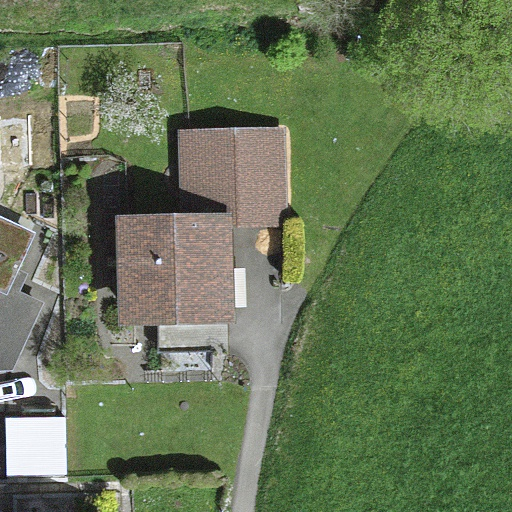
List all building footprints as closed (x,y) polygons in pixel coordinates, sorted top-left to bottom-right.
[(387,0),(384,24),(421,28),(424,0),(387,0)] [(0,128),(0,155),(15,155),(15,128),(0,128)] [(174,139),(175,203),(233,202),(233,222),(271,222),(269,137),(174,139)] [(127,204),(129,301),(235,299),(233,222),(233,202),(175,203),(127,204)] [(0,271),(22,229),(0,218),(0,271)]
